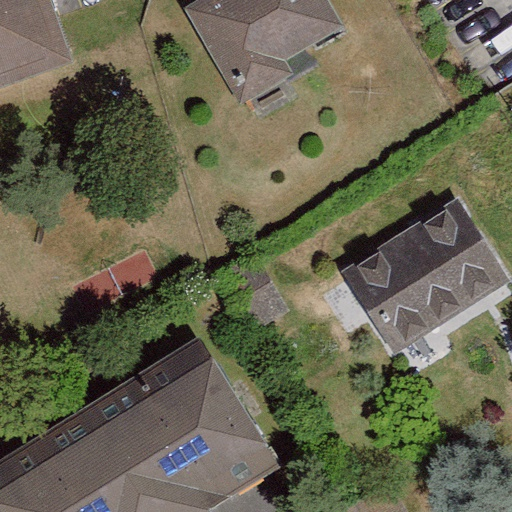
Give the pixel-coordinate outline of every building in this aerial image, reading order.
[(56,0),(0,0),(0,110),(85,81),(56,0)] [(326,0),(227,0),(192,19),(244,116),(289,92),(280,75),(348,38),(326,0)] [(511,284),(465,210),(347,285),(402,372),(511,302),(511,284)] [(254,265),(221,284),(254,344),(288,325),(254,265)] [(204,351),(0,479),(0,511),(244,511),(288,484),(204,351)] [(406,511),(398,494),(357,511),(406,511)]
